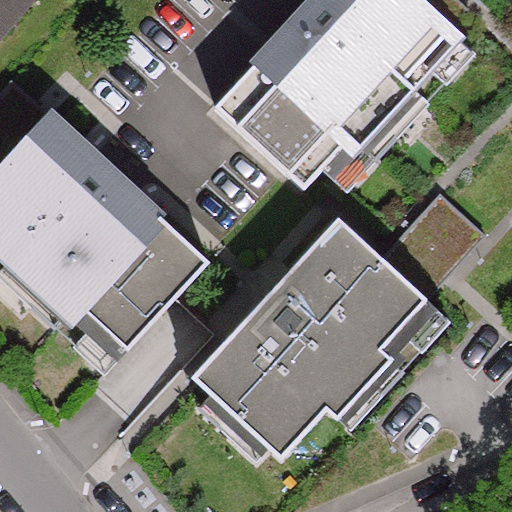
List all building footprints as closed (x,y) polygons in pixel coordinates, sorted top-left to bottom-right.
[(0,0),(0,31),(17,13),(5,2),(7,0),(0,0)] [(7,0),(5,2),(17,13),(27,0),(7,0)] [(452,33),(415,0),(317,0),(216,110),(305,192),(324,171),(350,143),(361,153),(418,92),(407,81),(452,33)] [(476,54),(452,33),(407,81),(418,92),(436,72),(449,84),(476,54)] [(347,193),(430,103),(418,92),(361,153),(350,143),(324,171),(347,193)] [(219,250),(57,107),(0,172),(0,220),(26,244),(16,255),(78,309),(88,299),(138,342),(219,250)] [(444,280),(489,229),(447,192),(402,242),(444,280)] [(26,244),(0,220),(0,240),(16,255),(26,244)] [(433,300),(342,220),(199,384),(218,400),(279,452),(290,462),(336,411),(347,421),(401,360),(389,350),(433,300)] [(78,309),(16,255),(4,269),(66,323),(78,309)] [(78,309),(97,326),(85,340),(116,367),(138,342),(88,299),(78,309)] [(430,352),(457,321),(433,300),(389,350),(401,360),(417,341),(430,352)] [(413,371),(401,360),(347,421),(360,432),(413,371)] [(279,452),(218,400),(205,415),(266,468),(279,452)]
